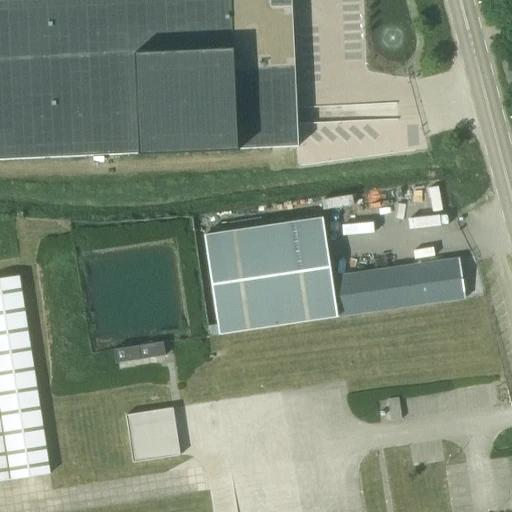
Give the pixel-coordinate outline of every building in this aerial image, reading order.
[(0,0),(0,160),(298,147),(291,0),(0,0)] [(459,260),(331,278),(323,219),(205,236),(220,335),(465,299),(459,260)] [(19,277),(0,280),(0,482),(49,475),(19,277)] [(164,356),(163,343),(113,350),(116,363),(164,356)] [(398,398),(387,400),(390,422),(402,420),(398,398)] [(173,409),(125,416),(133,464),(180,456),(173,409)]
